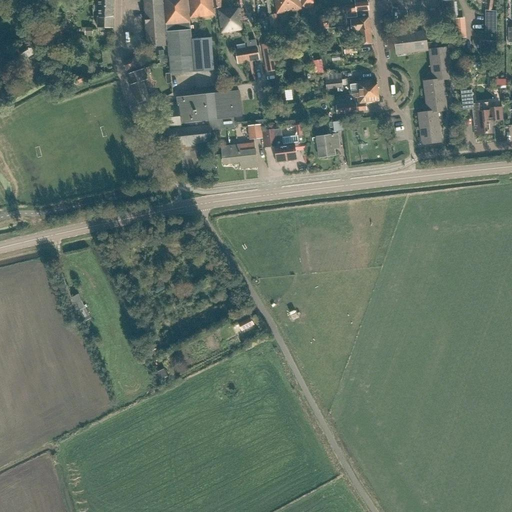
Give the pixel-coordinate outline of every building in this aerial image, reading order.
[(98,0),(98,17),(97,17),(97,28),(113,28),(113,0),(98,0)] [(162,0),(144,0),(147,47),(161,46),(166,45),(163,9),(165,9),(165,3),(163,3),(162,0)] [(164,0),(165,3),(165,9),(170,56),(171,73),(214,69),(212,38),(191,39),(189,23),(187,0),(164,0)] [(187,0),(190,19),(190,18),(215,15),(212,0),(187,0)] [(212,0),(214,8),(222,8),(221,0),(212,0)] [(300,0),(275,0),(277,15),(284,14),(284,12),(291,11),(291,12),(303,10),(300,0)] [(301,0),(303,10),(304,10),(305,14),(312,13),(312,8),(315,8),(313,0),(301,0)] [(454,0),(451,0),(442,1),(443,16),(456,15),(454,0)] [(367,1),(355,3),(356,11),(368,10),(367,1)] [(340,13),(356,11),(355,5),(339,7),(340,13)] [(231,8),(218,10),(219,19),(221,30),(221,33),(222,33),(222,35),(225,35),(224,33),(243,30),(240,9),(232,10),(231,8)] [(497,11),(486,10),(485,31),(496,31),(497,11)] [(277,14),(269,15),(271,29),(279,29),(277,14)] [(359,19),(351,20),(353,33),(360,32),(361,45),(372,44),(369,18),(359,19)] [(425,31),(410,33),(412,52),(428,50),(427,43),(425,31)] [(412,52),(410,33),(395,35),(397,54),(412,52)] [(446,41),(427,43),(428,50),(430,50),(447,48),(446,41)] [(480,41),(480,55),(496,55),(497,41),(480,41)] [(32,42),(19,49),(25,59),(38,52),(32,42)] [(258,46),(247,48),(250,62),(260,60),(258,46)] [(357,46),(344,46),(345,54),(357,53),(357,46)] [(449,47),(447,48),(430,50),(432,65),(451,62),(449,47)] [(250,62),(247,48),(236,50),(238,64),(250,62)] [(273,50),(263,51),(265,66),(276,64),(273,50)] [(138,57),(124,61),(126,70),(141,66),(138,57)] [(324,73),(322,60),(313,61),(315,75),(324,73)] [(443,79),(443,80),(453,78),(451,62),(432,65),(434,80),(443,79)] [(460,73),(471,72),(470,63),(459,65),(460,73)] [(144,69),(130,73),(133,84),(131,85),(137,104),(149,100),(143,80),(147,79),(144,69)] [(82,74),(67,80),(70,88),(85,82),(82,74)] [(342,79),(326,81),(327,89),(343,87),(342,79)] [(445,95),(443,80),(443,79),(434,80),(424,81),(426,97),(445,95)] [(352,94),(353,94),(378,91),(377,80),(356,82),(357,84),(351,85),(352,94)] [(474,125),(475,135),(492,133),(491,125),(494,121),(503,120),(502,107),(489,109),(488,103),(473,104),(472,89),(461,90),(463,109),(473,108),(475,125),(474,125)] [(285,90),(270,92),(271,102),(286,101),(285,90)] [(178,104),(164,105),(166,126),(171,125),(171,130),(169,130),(171,146),(186,144),(187,146),(196,145),(196,143),(212,141),(210,130),(235,128),(234,117),(242,116),(240,91),(178,97),(178,104)] [(357,104),(337,106),(338,114),(358,112),(358,111),(367,110),(366,103),(373,103),(373,104),(380,103),(378,91),(353,94),(353,97),(354,97),(354,98),(358,97),(359,104),(357,105),(357,104)] [(428,112),(438,111),(447,110),(445,95),(426,97),(428,112)] [(438,111),(428,112),(419,113),(421,129),(440,127),(438,111)] [(256,125),(249,126),(250,139),(262,138),(261,128),(267,127),(266,119),(256,121),(256,125)] [(333,135),(317,137),(320,158),(336,156),(335,146),(340,145),(339,134),(337,134),(336,131),(345,130),(344,120),(328,122),(329,128),(333,127),(334,130),(332,131),(333,135)] [(440,127),(421,129),(423,145),(442,142),(440,127)] [(282,129),(263,131),(265,146),(276,145),(278,162),(285,162),(285,160),(297,159),(296,151),(305,150),(304,135),(298,136),(283,138),(282,129)] [(239,145),(223,147),(225,164),(245,161),(246,168),(257,167),(256,150),(240,151),(239,145)] [(58,263),(53,265),(56,276),(66,300),(65,300),(69,312),(67,313),(73,324),(75,323),(77,326),(79,325),(91,318),(90,315),(85,307),(84,304),(82,299),(80,294),(72,297),(72,298),(62,274),(61,274),(60,270),(61,270),(58,263)] [(249,318),(238,324),(242,330),(252,324),(249,318)]
